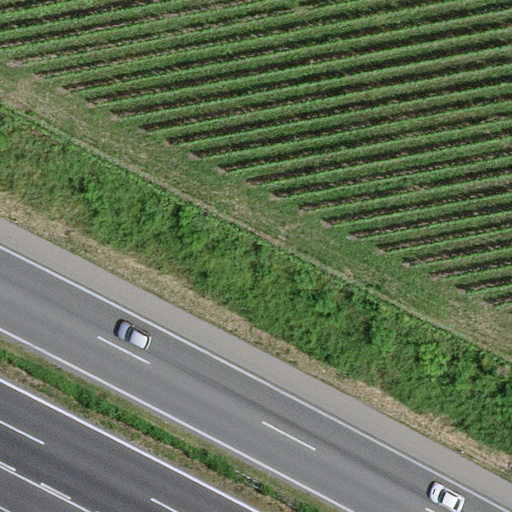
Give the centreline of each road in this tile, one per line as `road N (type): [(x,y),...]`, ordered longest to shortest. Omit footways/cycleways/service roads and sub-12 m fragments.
road 1 (motorway): [(426,511),(0,289)]
road 2 (motorway): [(0,423),(158,504)]
